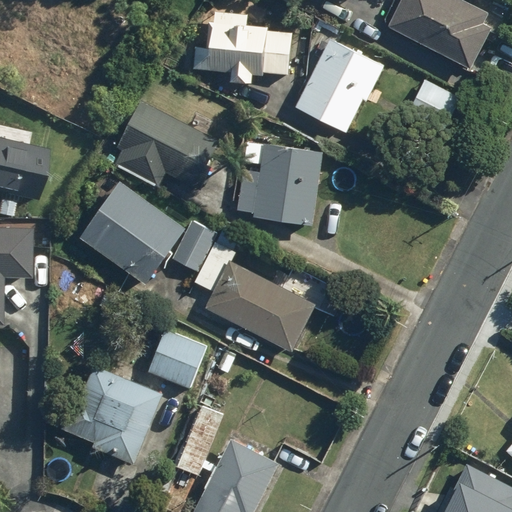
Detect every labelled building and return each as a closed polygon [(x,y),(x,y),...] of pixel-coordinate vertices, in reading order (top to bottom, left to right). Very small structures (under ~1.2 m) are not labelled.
[(484,24),(488,16),(500,22),(509,4),(501,0),(469,0),(467,3),(461,0),(402,0),(388,28),(470,70),(491,28),(484,24)] [(203,71),(230,72),(230,82),(253,83),(253,77),(264,78),(264,74),(291,75),(293,29),(248,27),(248,14),(215,13),(215,22),(209,22),(208,47),(202,47),(201,71),(203,71)] [(386,67),(382,65),(331,39),(296,107),(348,134),(364,101),(368,103),(386,67)] [(425,81),(409,109),(445,128),(460,100),(425,81)] [(110,165),(159,189),(166,175),(203,193),(215,167),(210,164),(222,140),(141,101),(110,165)] [(0,139),(0,193),(36,201),(47,149),(0,139)] [(246,144),(239,212),(254,214),(253,219),(315,225),(322,152),(246,144)] [(121,182),(80,238),(146,286),(187,230),(121,182)] [(198,273),(217,233),(194,222),(175,262),(198,273)] [(6,229),(0,228),(0,326),(1,326),(2,279),(30,280),(31,230),(6,229)] [(206,309),(291,354),(316,305),(231,261),(206,309)] [(166,329),(149,372),(191,389),(208,347),(166,329)] [(95,364),(66,431),(94,443),(92,448),(135,467),(165,394),(95,364)] [(176,465),(199,474),(224,416),(202,406),(176,465)] [(198,511),(255,511),(279,467),(234,443),(198,511)] [(442,511),(511,511),(511,488),(464,467),(442,511)]
